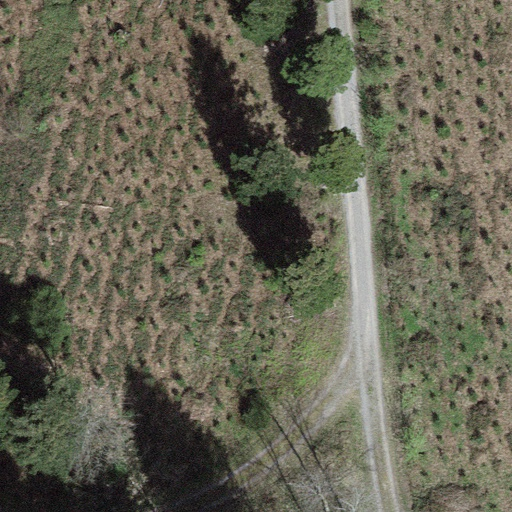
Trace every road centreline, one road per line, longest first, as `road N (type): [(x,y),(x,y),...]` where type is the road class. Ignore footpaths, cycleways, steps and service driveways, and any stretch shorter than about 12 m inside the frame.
road 1 (track): [(344,0),(363,362),(264,460),(168,511)]
road 2 (track): [(363,362),(385,511)]
